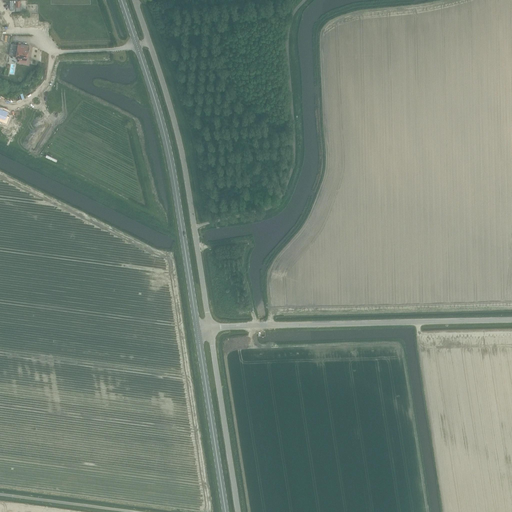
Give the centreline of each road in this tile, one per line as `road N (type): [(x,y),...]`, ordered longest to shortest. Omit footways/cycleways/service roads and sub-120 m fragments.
road 1 (unclassified): [(234,327),(227,297),(199,250),(180,148),(133,0)]
road 2 (tertiary): [(234,327),(511,320)]
road 3 (primary): [(183,244),(162,125),(121,0)]
road 4 (unclassified): [(237,511),(222,413),(234,327)]
road 5 (primary): [(225,511),(197,331)]
road 6 (track): [(131,511),(0,494)]
